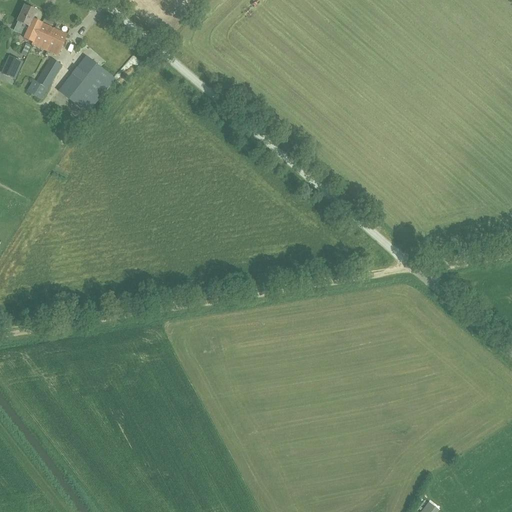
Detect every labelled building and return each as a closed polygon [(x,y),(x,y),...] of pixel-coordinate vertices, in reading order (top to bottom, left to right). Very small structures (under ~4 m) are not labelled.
[(18,22),(14,31),(24,36),(23,39),(33,44),(43,23),(41,22),(33,18),(36,11),(24,6),(18,21),(18,22)] [(33,45),(32,47),(33,45),(58,57),(68,34),(43,23),(33,45)] [(15,80),(23,62),(9,56),(1,74),(15,80)] [(88,114),(115,79),(86,56),(58,92),(88,114)] [(41,100),(63,66),(50,58),(39,78),(36,81),(33,80),(27,91),(41,100)] [(435,511),(437,510),(429,503),(422,511),(435,511)]
